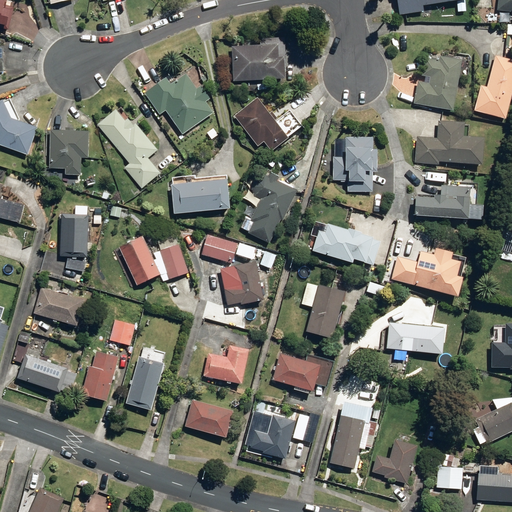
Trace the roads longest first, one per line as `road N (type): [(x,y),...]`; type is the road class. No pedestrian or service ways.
road 1 (tertiary): [(0,417),(279,511)]
road 2 (residential): [(67,69),(203,15),(278,0)]
road 3 (unknown): [(0,384),(40,238),(29,195),(14,181)]
